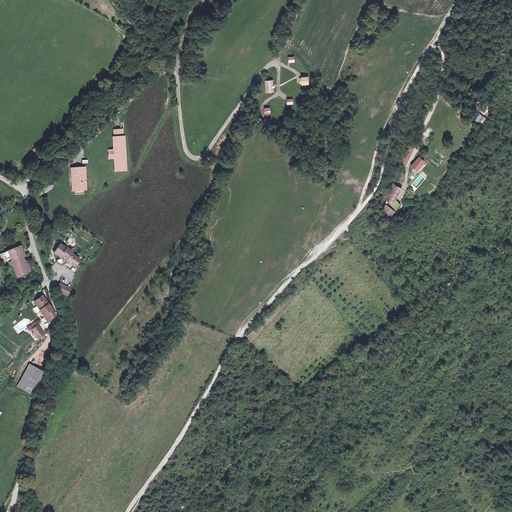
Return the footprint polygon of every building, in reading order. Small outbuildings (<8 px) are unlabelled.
[(126,171),(124,136),(122,137),(121,131),(115,132),(115,137),(113,137),(114,151),(108,152),(109,157),(114,157),(115,171),(126,171)] [(407,145),(399,163),(406,166),(414,148),(407,145)] [(420,157),(412,164),(418,170),(425,162),(420,157)] [(87,190),(85,167),(71,168),(72,180),(74,180),(74,183),(72,183),(72,191),(75,191),(75,195),(84,194),(84,190),(87,190)] [(388,184),(382,191),(386,194),(390,197),(400,184),(394,180),(389,185),(388,184)] [(387,209),(398,200),(395,194),(401,185),(400,184),(390,197),(386,194),(382,202),(387,209)] [(75,266),(80,260),(71,254),(73,251),(70,250),(64,246),(63,247),(59,244),(55,250),(54,249),(52,252),(54,252),(53,253),(60,257),(60,256),(64,259),(63,260),(70,264),(70,263),(75,266)] [(12,261),(18,276),(28,272),(25,262),(23,257),(19,247),(8,251),(4,253),(6,257),(10,256),(12,261)] [(6,257),(4,253),(1,254),(4,264),(12,261),(10,256),(6,257)] [(71,288),(59,284),(56,291),(67,296),(71,288)] [(47,321),(55,316),(48,304),(42,296),(34,302),(47,321)] [(27,328),(29,331),(32,329),(34,331),(32,332),(33,334),(35,333),(38,338),(44,333),(37,325),(35,322),(27,328)] [(29,364),(17,386),(35,396),(47,374),(29,364)]
